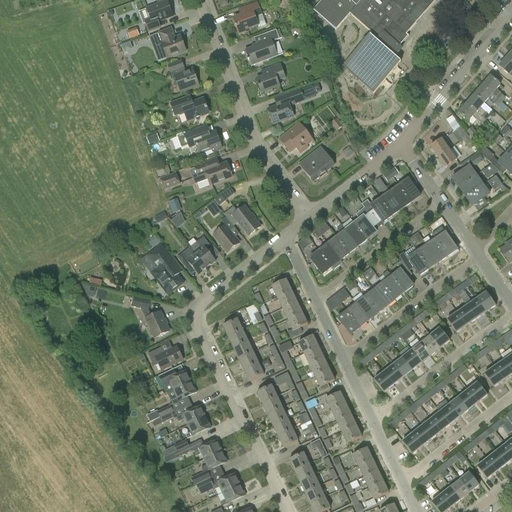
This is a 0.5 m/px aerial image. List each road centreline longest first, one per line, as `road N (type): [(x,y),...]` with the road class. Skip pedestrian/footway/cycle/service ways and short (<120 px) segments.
road 1 (residential): [(308,217),(260,151),(202,0)]
road 2 (residential): [(195,323),(285,511)]
road 3 (residential): [(373,420),(511,315)]
road 4 (residential): [(343,359),(478,257)]
road 5 (residential): [(400,144),(511,17)]
road 6 (residential): [(315,301),(441,204)]
road 7 (residential): [(402,480),(511,397)]
road 8 (residential): [(195,323),(203,299),(284,235)]
